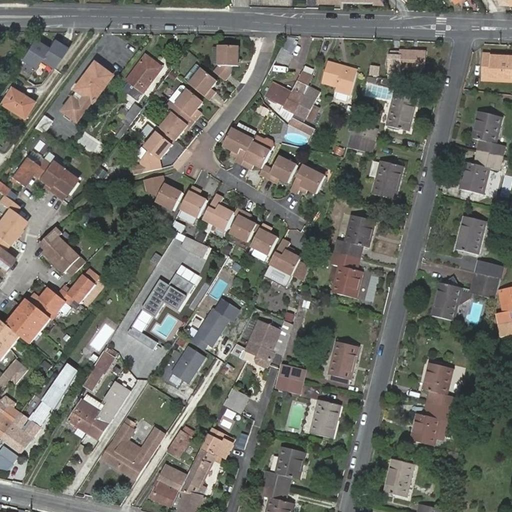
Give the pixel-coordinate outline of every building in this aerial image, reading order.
[(297,42),(284,37),(274,61),(287,67),(297,42)] [(33,40),(21,59),(35,68),(40,60),(47,48),(33,40)] [(67,49),(52,40),(47,48),(40,60),(53,68),(67,49)] [(217,69),(213,74),(224,83),(229,76),(230,68),(237,69),(237,66),(237,62),(238,49),(218,48),(217,69)] [(391,53),(390,69),(424,70),(425,53),(402,52),(402,53),(391,53)] [(154,62),(146,56),(128,81),(144,93),(159,72),(151,66),(154,62)] [(511,79),(511,58),(493,58),(493,56),(485,56),(484,81),(492,81),(493,79),(511,79)] [(162,68),(154,62),(151,66),(159,72),(162,68)] [(59,110),(74,121),(89,101),(90,102),(110,75),(92,63),(68,96),(69,96),(59,110)] [(325,73),(356,77),(358,73),(344,68),(344,67),(328,63),(325,73)] [(200,71),(188,86),(208,102),(212,97),(208,93),(210,91),(216,83),(200,71)] [(274,84),(266,98),(285,108),(285,109),(297,114),(310,87),(313,78),(304,73),(293,93),(274,84)] [(351,95),(356,77),(325,73),(322,83),(337,87),(336,91),(351,95)] [(366,85),(365,97),(386,99),(388,88),(366,85)] [(321,93),(310,87),(297,114),(308,120),(315,105),(321,93)] [(174,107),(186,92),(181,88),(179,89),(169,102),(170,103),(174,107)] [(11,89),(1,104),(24,118),(34,103),(11,89)] [(186,92),(174,107),(195,123),(199,117),(194,114),(197,111),(202,104),(186,91),(186,92)] [(396,93),(388,127),(411,132),(419,98),(396,93)] [(174,107),(170,103),(165,109),(172,115),(160,130),(176,142),(183,132),(187,127),(190,129),(195,123),(174,107)] [(258,105),(255,114),(265,117),(267,108),(258,105)] [(315,105),(308,120),(312,123),(320,107),(315,105)] [(134,121),(142,110),(135,106),(127,117),(134,121)] [(481,140),(477,152),(504,159),(507,147),(497,144),(504,117),(480,111),(473,137),(481,140)] [(44,116),(34,130),(43,134),(52,122),(44,116)] [(294,119),(291,125),(313,136),(316,129),(294,119)] [(350,135),(376,141),(379,129),(353,123),(350,135)] [(254,142),(255,140),(241,133),(232,129),(224,146),(233,150),(238,153),(237,157),(235,161),(242,165),(254,142)] [(160,130),(157,134),(171,146),(174,141),(160,130)] [(131,168),(133,175),(160,169),(161,169),(159,161),(171,146),(157,134),(156,134),(144,149),(148,153),(139,163),(140,166),(131,168)] [(350,135),(346,148),(373,153),(376,141),(350,135)] [(254,142),(242,165),(249,168),(251,163),(253,165),(263,169),(272,151),(254,142)] [(337,143),(335,152),(341,154),(344,145),(337,143)] [(504,159),(477,152),(474,164),(467,163),(461,188),(485,195),(492,169),(501,171),(504,159)] [(273,169),(268,179),(275,183),(278,177),(281,178),(289,183),(298,165),(280,156),(273,169)] [(16,182),(23,187),(32,175),(38,167),(26,158),(11,178),(12,179),(16,182)] [(49,164),(43,160),(38,167),(32,175),(45,185),(50,188),(63,170),(50,162),(49,164)] [(383,161),(375,194),(397,200),(405,167),(383,161)] [(269,167),(265,165),(263,169),(260,175),(264,177),(269,167)] [(317,171),(304,165),(295,182),(301,185),(307,188),(317,193),(326,176),(317,171)] [(269,167),(264,177),(268,179),(273,169),(269,167)] [(99,168),(95,175),(102,180),(106,172),(99,168)] [(76,180),(63,170),(50,188),(47,192),(62,201),(76,180)] [(165,184),(162,176),(142,181),(145,192),(156,197),(154,201),(172,210),(181,192),(165,184)] [(192,186),(180,209),(198,218),(207,200),(198,196),(195,194),(198,190),(192,186)] [(215,195),(202,220),(216,226),(225,231),(233,214),(234,213),(226,209),(219,205),(221,202),(223,199),(215,195)] [(13,214),(18,208),(11,204),(3,197),(0,200),(0,205),(6,210),(0,218),(0,222),(16,234),(19,229),(24,222),(13,214)] [(238,216),(229,233),(246,242),(253,230),(256,224),(247,220),(245,219),(248,214),(241,210),(238,216)] [(336,253),(362,259),(365,247),(371,248),(377,221),(353,215),(347,242),(339,240),(336,253)] [(465,217),(457,249),(479,255),(487,222),(465,217)] [(0,249),(3,252),(12,238),(16,234),(0,222),(0,249)] [(257,233),(250,245),(268,254),(277,236),(269,231),(266,230),(269,226),(262,222),(260,227),(257,233)] [(225,231),(216,226),(214,230),(223,234),(225,231)] [(53,233),(41,245),(41,247),(45,251),(42,254),(49,260),(51,261),(54,264),(70,249),(53,233)] [(210,247),(186,237),(181,249),(205,258),(210,247)] [(282,238),(269,263),(283,270),(290,274),(300,257),(292,252),(285,249),(287,246),(289,242),(282,238)] [(0,267),(0,268),(4,270),(5,271),(14,260),(3,252),(0,249),(0,267)] [(73,277),(86,265),(70,249),(54,264),(59,268),(65,274),(68,272),(73,277)] [(359,271),(362,259),(336,253),(333,265),(341,267),(335,293),(358,299),(364,273),(359,271)] [(59,268),(54,264),(51,261),(50,261),(49,263),(56,270),(59,268)] [(479,262),(476,274),(500,280),(503,268),(479,262)] [(162,280),(143,308),(156,317),(165,303),(178,311),(195,286),(178,274),(170,286),(162,280)] [(500,280),(476,274),(473,286),(472,290),(463,288),(457,287),(454,281),(450,280),(443,284),(441,283),(433,316),(455,321),(459,304),(461,304),(472,297),(473,293),(496,299),(500,280)] [(74,300),(80,305),(96,286),(84,276),(71,292),(68,296),(62,291),(58,296),(66,303),(69,305),(74,300)] [(65,287),(62,291),(68,296),(71,292),(65,287)] [(510,312),(511,311),(511,288),(505,290),(506,294),(500,295),(503,310),(498,311),(500,322),(511,320),(510,312)] [(51,320),(52,320),(66,303),(58,296),(50,289),(45,294),(39,301),(42,303),(38,309),(51,320)] [(7,327),(0,321),(0,362),(20,337),(31,346),(51,320),(38,309),(28,300),(19,311),(17,318),(15,317),(7,327)] [(235,317),(219,306),(196,341),(208,349),(212,343),(217,346),(235,317)] [(274,348),(282,332),(260,322),(247,351),(258,356),(256,359),(258,363),(265,366),(269,365),(275,354),(276,349),(274,348)] [(90,345),(100,352),(114,329),(105,323),(90,345)] [(294,327),(286,324),(283,332),(282,332),(274,348),(276,349),(275,354),(284,358),(294,327)] [(337,342),(329,375),(352,381),(360,348),(337,342)] [(211,355),(194,344),(177,371),(187,378),(193,382),(211,355)] [(244,349),(236,346),(232,354),(240,359),(244,349)] [(244,349),(240,359),(248,363),(256,359),(258,356),(247,351),(244,349)] [(117,359),(105,352),(96,368),(98,369),(86,387),(91,390),(94,391),(105,374),(107,374),(117,359)] [(26,370),(16,361),(10,367),(17,373),(21,376),(26,370)] [(431,363),(424,390),(430,392),(427,404),(454,410),(457,398),(448,396),(455,370),(431,363)] [(65,371),(75,378),(79,372),(69,364),(65,371)] [(307,371),(282,365),(279,377),(304,383),(307,371)] [(0,379),(0,393),(17,373),(10,367),(2,377),(0,379)] [(75,378),(65,371),(29,420),(31,421),(26,428),(24,426),(28,420),(22,414),(3,438),(23,453),(51,414),(47,411),(50,406),(54,409),(75,378)] [(187,378),(177,371),(173,377),(183,384),(187,378)] [(279,377),(275,389),(301,395),(304,383),(279,377)] [(99,441),(131,391),(119,384),(102,412),(88,434),(99,441)] [(253,393),(237,384),(232,392),(248,401),(253,393)] [(85,400),(91,390),(86,387),(81,397),(85,400)] [(232,392),(225,405),(241,414),(248,401),(232,392)] [(69,422),(88,434),(102,412),(83,401),(69,422)] [(319,401),(311,433),(334,438),(342,406),(319,401)] [(0,436),(3,438),(22,414),(9,406),(7,408),(0,402),(0,436)] [(437,438),(442,440),(447,422),(451,423),(454,410),(427,404),(424,415),(418,414),(411,441),(435,447),(437,438)] [(127,420),(103,457),(105,459),(138,480),(160,446),(150,440),(143,451),(126,440),(136,425),(127,420)] [(184,428),(181,432),(191,439),(194,434),(184,428)] [(166,436),(157,430),(150,440),(160,446),(166,436)] [(219,433),(212,430),(202,449),(209,453),(219,433)] [(170,451),(179,457),(191,439),(181,432),(170,451)] [(234,441),(219,433),(209,453),(217,457),(215,461),(224,464),(234,441)] [(264,484),(289,490),(293,478),(300,480),(306,453),(283,448),(276,474),(267,472),(264,484)] [(199,511),(203,497),(197,495),(201,487),(217,457),(209,453),(202,449),(181,489),(178,499),(182,500),(179,511),(180,511),(199,511)] [(11,467),(0,458),(0,470),(7,472),(11,467)] [(394,459),(385,493),(407,498),(416,465),(394,459)] [(168,466),(161,481),(163,482),(179,488),(180,489),(187,475),(168,466)] [(173,506),(179,488),(163,482),(161,481),(160,480),(153,497),(173,506)] [(286,502),(289,490),(264,484),(261,495),(270,498),(266,511),(291,511),(294,504),(286,502)] [(206,489),(201,487),(197,495),(203,497),(203,495),(206,489)] [(206,511),(209,501),(203,499),(199,511),(206,511)]
